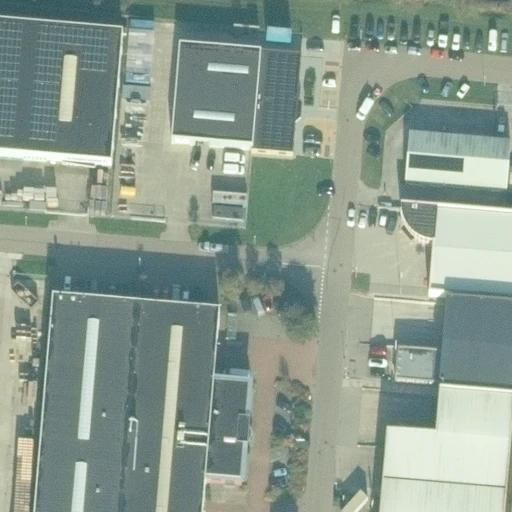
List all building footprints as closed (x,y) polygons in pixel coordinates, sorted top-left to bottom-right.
[(138,62),(162,63),(163,20),(139,19),(138,62)] [(0,161),(112,171),(123,39),(0,28),(0,161)] [(298,107),(302,58),(259,54),(259,57),(180,50),(172,146),(251,153),(251,155),(293,158),(296,128),(297,124),(299,122),(300,109),(298,107)] [(506,195),(510,147),(410,138),(406,187),(506,195)] [(511,220),(401,211),(402,220),(404,229),(409,237),(416,243),(424,247),(433,249),(429,300),(511,306),(511,220)] [(241,489),(245,451),(248,448),(250,445),(251,440),(251,436),(249,432),(246,429),(249,392),(214,389),(220,317),(139,310),(53,303),(35,511),(203,511),(206,485),(241,489)] [(511,403),(511,311),(448,306),(447,306),(447,307),(446,307),(446,313),(445,313),(445,314),(456,315),(455,323),(445,322),(444,323),(445,323),(444,332),(444,333),(454,334),(453,342),(443,341),(443,342),(442,357),(398,353),(395,385),(440,388),(440,389),(440,390),(441,391),(442,391),(441,397),(511,403)] [(505,511),(511,434),(511,403),(439,397),(435,444),(387,440),(380,511),(505,511)]
